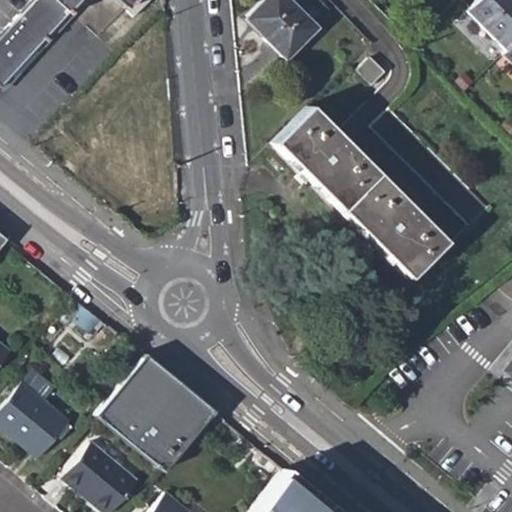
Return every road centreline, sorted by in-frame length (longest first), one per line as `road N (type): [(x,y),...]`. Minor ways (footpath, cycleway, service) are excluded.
road 1 (residential): [(183,303),(205,205),(187,0)]
road 2 (secondary): [(183,303),(267,402),(399,511)]
road 3 (secondary): [(0,177),(99,256),(183,303)]
road 4 (residential): [(342,0),(403,58),(395,95),(356,128)]
